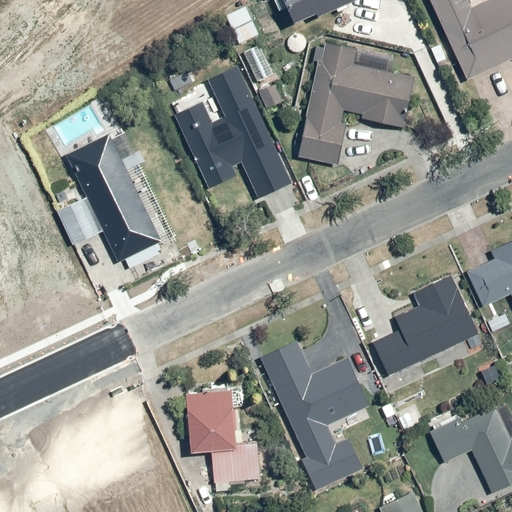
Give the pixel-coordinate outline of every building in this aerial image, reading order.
[(468,0),(428,0),(465,82),(511,60),(511,0),(484,0),(471,6),(468,0)] [(226,12),(236,41),(254,34),(243,6),(226,12)] [(296,156),(333,164),(346,109),(350,110),(360,112),(359,118),(402,128),(414,76),(375,67),(378,57),(359,52),(360,46),(322,38),(296,156)] [(259,43),(248,48),(262,77),(273,72),(259,43)] [(206,114),(180,126),(207,183),(233,172),(228,162),(241,156),(259,195),(290,181),(235,61),(207,74),(226,115),(210,122),(206,114)] [(280,78),(258,89),(267,108),(289,97),(280,78)] [(150,182),(138,189),(128,168),(148,158),(142,147),(135,151),(128,138),(132,135),(128,128),(111,137),(108,130),(64,153),(85,193),(55,208),(74,245),(102,231),(118,262),(125,259),(130,267),(161,251),(157,243),(164,240),(145,201),(157,195),(150,182)] [(496,257),(466,271),(482,306),(509,294),(511,300),(511,241),(493,250),(496,257)] [(369,340),(386,375),(480,332),(453,274),(413,292),(418,301),(392,314),(398,327),(369,340)] [(296,341),(259,358),(305,459),(335,445),(332,439),(371,421),(341,357),(310,371),(296,341)] [(185,392),(187,450),(210,449),(211,490),(232,490),(232,484),(247,483),(247,478),(261,477),(260,431),(244,432),(243,416),(237,416),(236,408),(230,408),(229,391),(185,392)] [(511,431),(500,405),(460,424),(455,414),(427,428),(443,463),(470,450),(490,492),(511,481),(511,431)] [(323,466),(308,473),(316,489),(331,482),(323,466)] [(420,511),(408,489),(376,505),(379,511),(420,511)] [(363,511),(359,502),(338,511),(363,511)]
